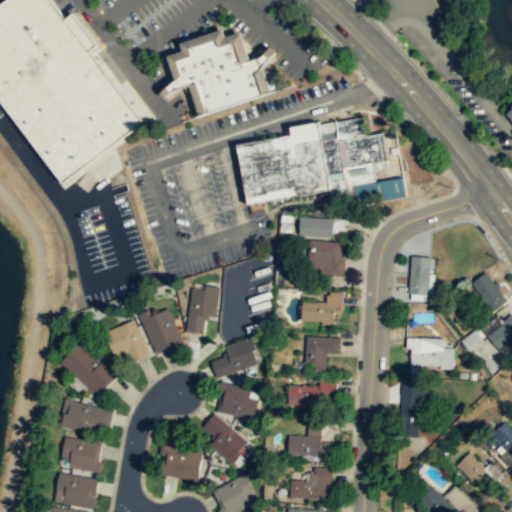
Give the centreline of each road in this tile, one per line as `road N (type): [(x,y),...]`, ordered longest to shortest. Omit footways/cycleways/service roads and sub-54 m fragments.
road 1 (residential): [(488,188),(393,230),(380,249),(364,511)]
road 2 (track): [(3,511),(41,271),(32,233),(0,187)]
road 3 (secondary): [(320,0),(454,141),(511,218)]
road 4 (residential): [(124,511),(137,429),(148,408),(178,391)]
